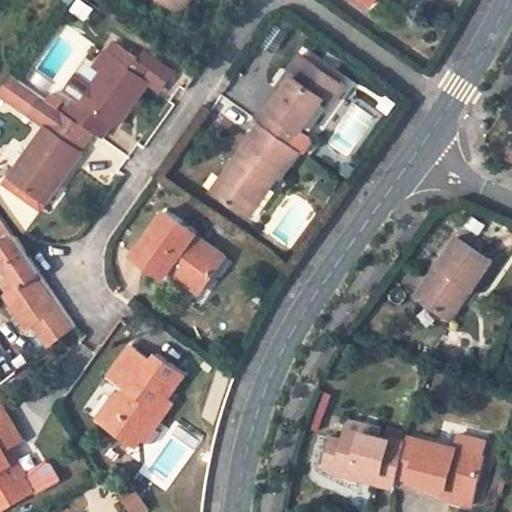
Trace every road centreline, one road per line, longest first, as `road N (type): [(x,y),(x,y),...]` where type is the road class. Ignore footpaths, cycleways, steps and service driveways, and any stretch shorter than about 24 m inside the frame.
road 1 (unclassified): [(419,148),(277,358),(236,511)]
road 2 (residential): [(91,257),(274,0)]
road 3 (residential): [(296,0),(457,89)]
